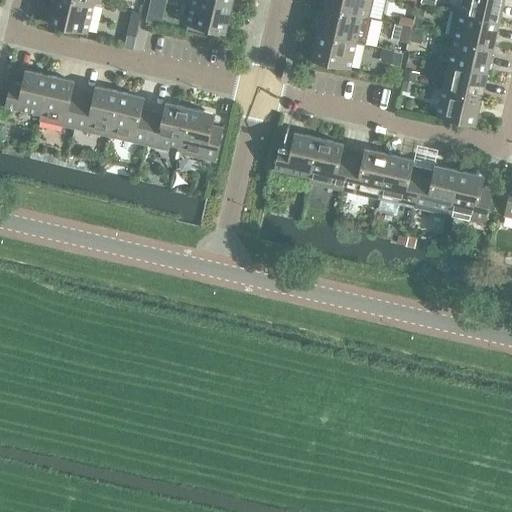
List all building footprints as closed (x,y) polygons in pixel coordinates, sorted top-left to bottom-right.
[(87,32),(94,2),(84,0),(53,0),(48,23),(87,32)] [(225,33),(232,3),(219,0),(191,0),(186,24),(225,33)] [(371,0),(324,0),(323,7),(362,16),(368,17),(371,0)] [(499,21),(503,0),(462,0),(460,12),(499,21)] [(368,17),(362,16),(323,7),(317,33),(356,42),(362,43),(368,17)] [(499,21),(460,12),(454,10),(448,36),(454,37),(493,46),(499,21)] [(151,11),(149,20),(158,22),(160,13),(151,11)] [(401,15),(398,24),(403,25),(412,28),(414,18),(401,15)] [(415,17),(413,27),(421,29),(423,19),(415,17)] [(403,25),(400,40),(409,43),(412,28),(403,25)] [(413,28),(410,41),(421,43),(424,31),(413,28)] [(350,68),(356,42),(317,33),(311,59),(350,68)] [(136,37),(127,35),(124,47),(133,49),(136,37)] [(487,72),(493,46),(454,37),(448,63),(487,72)] [(383,49),(380,61),(398,65),(399,65),(402,54),(394,52),(383,49)] [(481,98),(487,72),(448,63),(442,89),(481,98)] [(387,69),(385,77),(395,79),(397,71),(387,69)] [(41,114),(50,75),(25,70),(22,81),(11,79),(5,105),(41,114)] [(406,72),(404,80),(413,82),(415,74),(406,72)] [(74,81),(50,75),(41,114),(39,119),(75,128),(82,95),(72,93),(74,81)] [(404,80),(402,90),(412,92),(414,82),(404,80)] [(110,136),(120,92),(95,86),(93,98),(82,95),(75,128),(110,136)] [(475,124),(481,98),(442,89),(436,115),(475,124)] [(145,97),(120,92),(110,136),(145,144),(152,111),(142,109),(145,97)] [(181,146),(190,108),(166,102),(163,114),(152,111),(145,144),(168,149),(169,144),(181,146)] [(190,108),(181,146),(180,152),(215,161),(223,128),(212,125),(215,113),(190,108)] [(310,176),(319,138),(305,134),(304,137),(293,135),(291,144),(280,141),(274,168),(310,176)] [(332,144),(332,141),(319,138),(310,176),(308,182),(344,190),(351,157),(341,155),(343,146),(332,144)] [(379,198),(389,154),(375,151),(374,154),(364,151),(362,160),(351,157),(344,190),(379,198)] [(403,157),(389,154),(379,198),(414,207),(421,174),(411,171),(413,163),(402,160),(403,157)] [(449,215),(459,170),(445,167),(445,170),(434,167),(432,176),(421,174),(414,207),(449,215)] [(473,173),(459,170),(449,215),(485,223),(492,190),(481,188),(483,179),(472,176),(473,173)] [(399,233),(396,244),(405,246),(407,235),(399,233)] [(407,235),(405,246),(415,249),(417,237),(407,235)]
